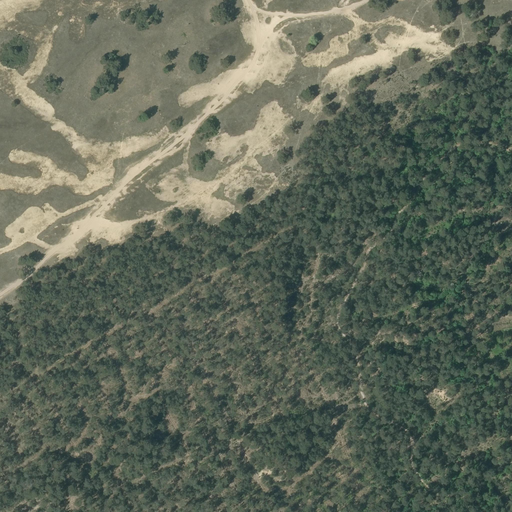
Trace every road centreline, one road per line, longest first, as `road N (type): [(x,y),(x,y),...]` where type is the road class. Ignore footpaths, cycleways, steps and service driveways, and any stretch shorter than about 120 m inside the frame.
road 1 (unknown): [(0,295),(207,113),(269,28),(290,16)]
road 2 (unknown): [(248,0),(263,15),(290,16),(367,0)]
